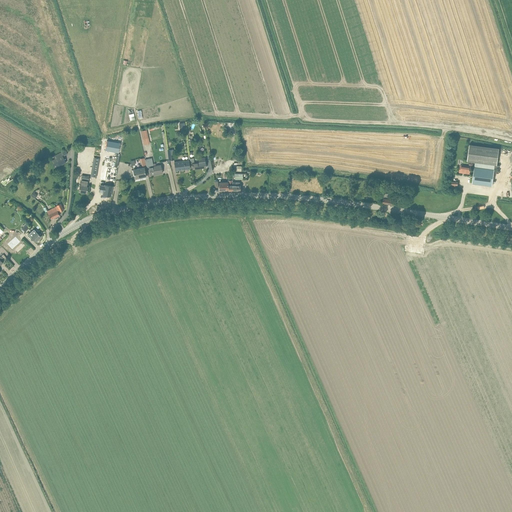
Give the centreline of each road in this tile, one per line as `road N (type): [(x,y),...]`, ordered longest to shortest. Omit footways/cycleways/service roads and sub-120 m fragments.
road 1 (unclassified): [(511,228),(274,195),(179,198),(78,223),(0,288)]
road 2 (track): [(104,143),(129,0)]
